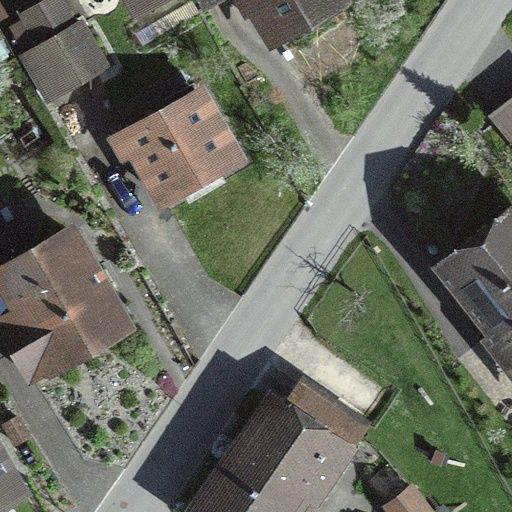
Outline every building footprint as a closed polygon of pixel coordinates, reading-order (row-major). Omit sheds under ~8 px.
[(130,0),(137,11),(157,0),(130,0)] [(201,0),(205,7),(216,0),(239,0),(244,7),(254,1),(274,35),(333,0),(201,0)] [(80,22),(23,55),(48,99),(106,65),(80,22)] [(136,149),(162,196),(235,155),(199,93),(115,141),(124,156),(136,149)] [(511,107),(496,120),(511,139),(511,107)] [(511,215),(451,262),(511,340),(511,215)] [(124,324),(70,232),(41,249),(23,218),(0,231),(0,272),(1,272),(21,307),(0,318),(0,321),(31,376),(124,324)] [(285,511),(301,490),(314,499),(367,423),(302,379),(281,408),(273,402),(198,511),(285,511)] [(0,496),(14,489),(0,464),(0,496)] [(387,508),(390,511),(430,511),(412,487),(387,508)]
